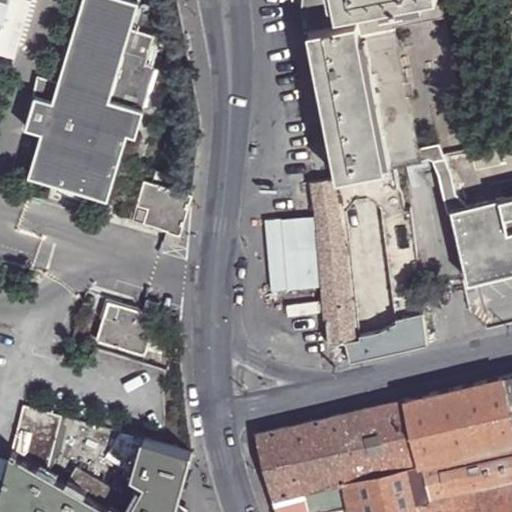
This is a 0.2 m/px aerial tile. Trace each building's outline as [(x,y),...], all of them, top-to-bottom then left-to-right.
[(0,0),(0,44),(19,50),(34,0),(0,0)] [(109,196),(129,131),(136,134),(159,66),(148,63),(158,33),(135,26),(141,0),(85,0),(62,82),(32,114),(28,128),(44,132),(31,174),(109,196)] [(337,177),(394,167),(418,161),(410,129),(403,84),(400,70),(392,24),(443,15),(440,0),(305,0),(305,5),(306,19),(337,177)] [(400,70),(403,84),(409,84),(407,69),(400,70)] [(511,142),(470,151),(444,156),(454,206),(511,192),(511,142)] [(400,348),(427,342),(425,321),(409,210),(402,210),(401,197),(394,167),(337,177),(332,179),(337,227),(340,227),(351,340),(346,341),(351,360),(382,353),(380,329),(358,332),(351,267),(346,209),(357,198),(370,196),(383,206),(397,320),(400,348)] [(186,235),(197,195),(147,179),(140,205),(151,207),(145,222),(165,230),(186,235)] [(317,230),(337,227),(332,179),(314,182),(317,230)] [(511,192),(454,206),(470,279),(511,269),(511,192)] [(151,207),(140,205),(134,219),(145,222),(151,207)] [(327,343),(346,341),(351,340),(340,227),(337,227),(317,230),(325,318),(327,343)] [(117,316),(121,303),(111,300),(107,313),(117,316)] [(155,329),(159,312),(146,308),(145,310),(121,303),(117,316),(107,313),(100,337),(146,353),(150,347),(155,329)] [(382,353),(400,348),(397,320),(380,329),(382,353)] [(166,333),(155,329),(150,347),(161,351),(166,333)] [(511,511),(511,372),(254,433),(263,467),(271,495),(278,511),(511,511)] [(179,503),(196,450),(149,436),(138,474),(150,483),(133,511),(117,511),(69,483),(51,473),(66,415),(28,405),(2,505),(13,511),(188,511),(189,510),(179,503)] [(138,474),(149,436),(124,430),(110,457),(138,474)] [(133,511),(150,483),(138,474),(126,491),(80,466),(69,483),(117,511),(133,511)]
